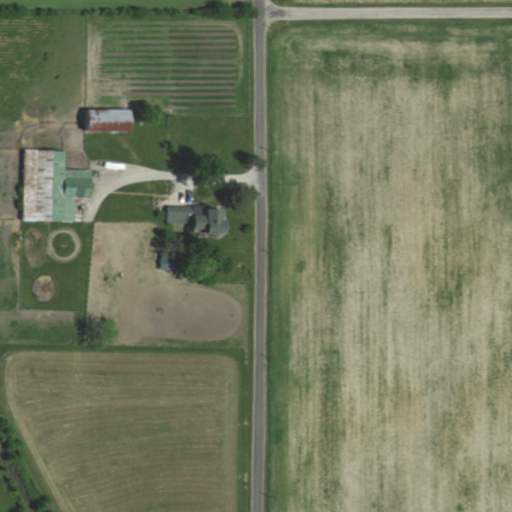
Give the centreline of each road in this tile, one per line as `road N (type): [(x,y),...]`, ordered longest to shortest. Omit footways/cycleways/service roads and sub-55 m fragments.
road 1 (residential): [(258,0),(256,511)]
road 2 (residential): [(259,13),(511,12)]
